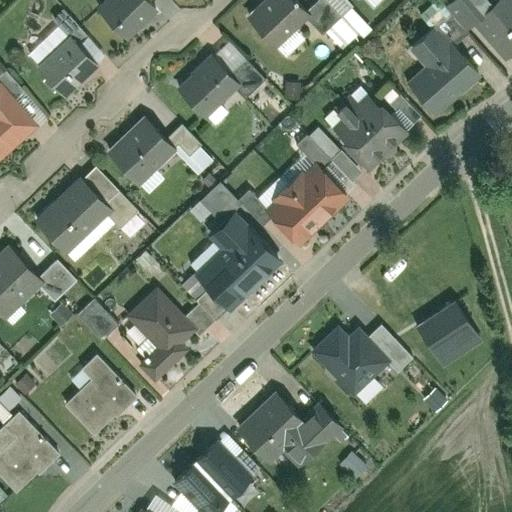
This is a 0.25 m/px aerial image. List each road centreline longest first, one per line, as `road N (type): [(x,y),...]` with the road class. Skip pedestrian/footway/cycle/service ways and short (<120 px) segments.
road 1 (residential): [(511,111),(297,295),(80,511)]
road 2 (residential): [(0,212),(234,0)]
road 3 (track): [(511,329),(476,190),(456,153)]
